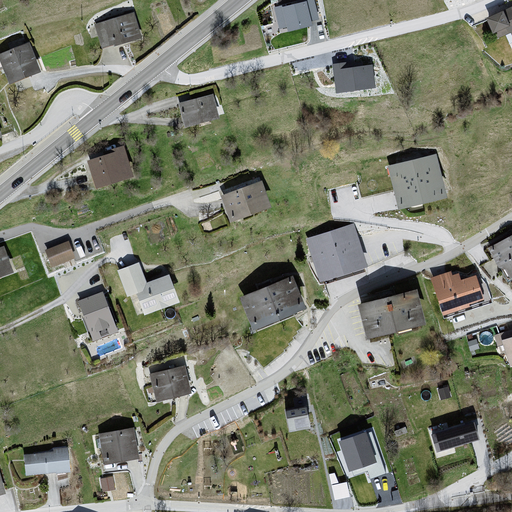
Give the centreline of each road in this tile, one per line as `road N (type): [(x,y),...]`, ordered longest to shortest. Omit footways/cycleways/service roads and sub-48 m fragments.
road 1 (residential): [(143,506),(170,435),(298,365),(324,321),(366,288),(478,242),(511,219)]
road 2 (residential): [(160,64),(189,81),(497,0)]
road 3 (unknown): [(0,236),(21,226),(72,233),(216,185)]
road 4 (residential): [(143,506),(286,511)]
road 5 (secondary): [(0,194),(98,114)]
